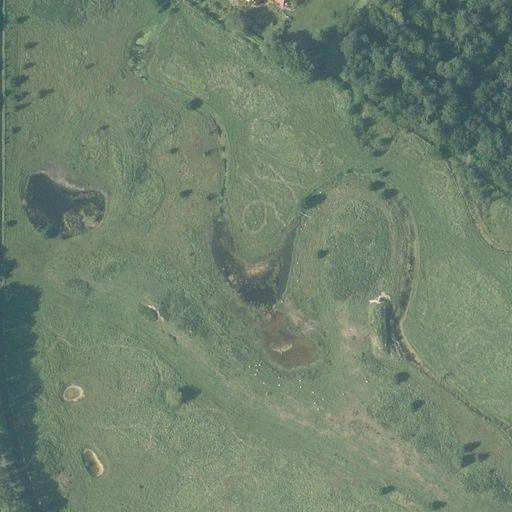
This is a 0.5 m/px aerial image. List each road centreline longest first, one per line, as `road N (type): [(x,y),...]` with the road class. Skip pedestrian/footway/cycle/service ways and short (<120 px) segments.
road 1 (track): [(0,292),(50,298),(105,324),(209,415),(356,493),(371,511)]
road 2 (track): [(511,27),(463,99),(511,140)]
